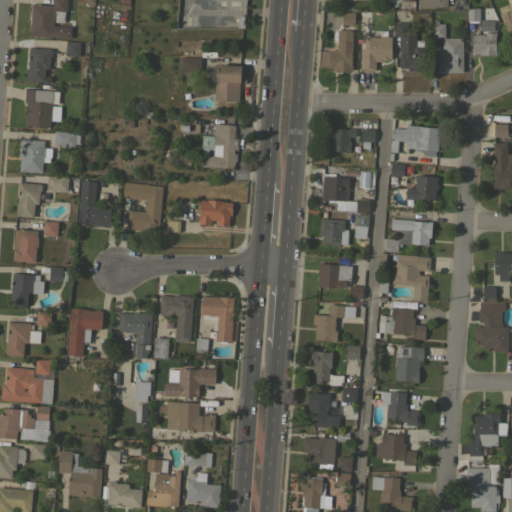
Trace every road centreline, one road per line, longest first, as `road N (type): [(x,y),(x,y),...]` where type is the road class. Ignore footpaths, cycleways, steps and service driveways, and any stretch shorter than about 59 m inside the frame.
road 1 (residential): [(444,511),(477,100)]
road 2 (primary): [(255,264),(237,511)]
road 3 (primary): [(285,265),(302,33)]
road 4 (residential): [(296,100),(453,105),(511,82)]
road 5 (primary): [(276,0),(261,182)]
road 6 (residential): [(285,265),(162,263),(119,273)]
road 7 (primary): [(268,511),(280,348)]
